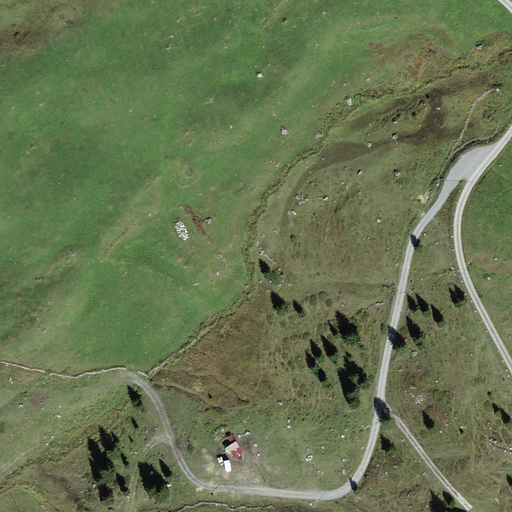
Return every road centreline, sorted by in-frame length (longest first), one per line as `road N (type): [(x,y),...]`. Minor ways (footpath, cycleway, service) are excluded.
road 1 (unclassified): [(503,146),(447,192),(413,238),(370,450),(352,489),(338,499),(205,489),(188,477),(149,390),(125,376)]
road 2 (unclassified): [(503,146),(467,208),(461,251),(511,370)]
road 3 (track): [(378,410),(471,511)]
